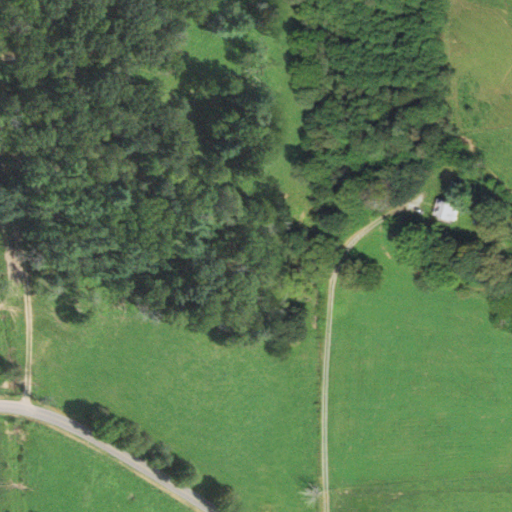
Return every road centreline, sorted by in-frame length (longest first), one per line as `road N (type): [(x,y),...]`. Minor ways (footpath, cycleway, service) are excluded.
road 1 (track): [(24,407),(27,281),(18,191),(0,164)]
road 2 (tertiary): [(220,511),(69,423),(0,404)]
